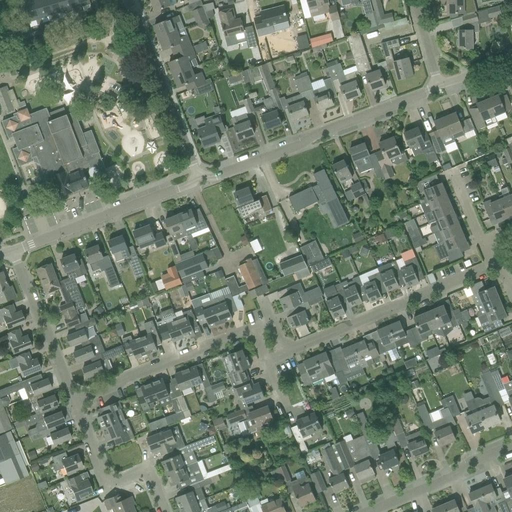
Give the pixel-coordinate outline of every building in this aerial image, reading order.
[(36,20),(38,25),(43,24),(36,0),(27,3),(27,5),(24,6),(29,22),(36,20)] [(36,0),(43,24),(42,18),(48,16),(50,22),(55,20),(49,0),(36,0)] [(49,0),(55,20),(59,19),(61,18),(59,13),(66,11),(62,0),(49,0)] [(73,9),(74,14),(79,13),(75,0),(62,0),(66,11),(73,9)] [(75,0),(79,13),(85,11),(83,6),(90,4),(89,0),(75,0)] [(150,0),(156,12),(171,6),(168,0),(150,0)] [(192,11),(197,24),(208,19),(205,12),(201,0),(189,5),(187,6),(190,12),(192,11)] [(312,18),(325,14),(323,6),(329,5),(327,0),(307,0),(310,10),(312,18)] [(371,0),(373,9),(382,7),(379,0),(371,0)] [(473,0),(449,0),(449,14),(464,14),(465,15),(476,12),(473,0)] [(363,7),(368,23),(375,21),(372,11),(373,11),(371,5),(363,7)] [(336,6),(329,7),(330,13),(337,39),(344,38),(336,6)] [(254,19),(259,37),(275,33),(273,26),(288,22),(287,17),(284,7),(261,13),(262,18),(255,19),(254,19)] [(468,51),(469,51),(470,51),(472,50),(472,49),(473,49),(473,31),(472,31),(472,23),(478,21),(478,25),(491,21),(490,18),(501,15),(499,8),(476,14),(472,15),(462,17),(465,25),(465,31),(459,31),(459,40),(457,40),(457,42),(457,43),(457,45),(457,46),(459,46),(459,49),(466,49),(466,50),(468,51)] [(247,41),(241,19),(234,21),(231,9),(218,13),(227,46),(247,41)] [(208,19),(214,17),(212,10),(205,12),(208,19)] [(373,11),(372,11),(375,21),(376,26),(381,24),(377,10),(374,11),(373,11)] [(155,25),(159,38),(184,29),(184,28),(181,21),(179,16),(155,25)] [(198,26),(206,30),(211,27),(208,19),(197,24),(198,26)] [(172,48),(174,54),(191,47),(186,36),(187,35),(185,29),(184,29),(159,38),(164,51),(172,48)] [(359,34),(347,37),(351,52),(353,59),(366,55),(359,34)] [(325,35),(310,39),(312,48),(328,43),(325,35)] [(381,44),(383,51),(400,47),(398,39),(381,44)] [(177,60),(169,63),(174,76),(191,69),(198,66),(196,59),(191,47),(174,54),(177,60)] [(366,55),(353,59),(358,74),(364,72),(371,91),(385,86),(379,71),(373,73),(366,55)] [(396,69),(399,80),(413,76),(408,59),(391,63),(392,64),(387,65),(388,71),(396,69)] [(337,60),(326,64),(328,69),(340,64),(339,64),(337,60)] [(257,67),(241,72),(241,73),(243,79),(246,86),(255,83),(253,78),(261,76),(268,92),(269,91),(275,89),(266,64),(257,67)] [(338,80),(346,101),(361,95),(356,84),(359,83),(355,72),(345,76),(340,64),(328,69),(332,82),(338,80)] [(191,69),(174,76),(179,88),(187,85),(189,91),(195,89),(206,85),(204,81),(201,73),(194,76),(191,69)] [(241,73),(235,75),(237,81),(243,79),(241,73)] [(301,75),(306,91),(313,89),(308,76),(306,73),(301,75)] [(302,78),(295,81),(300,94),(306,91),(302,78)] [(318,89),(312,91),(319,110),(333,105),(331,99),(337,97),(331,79),(324,81),(323,81),(325,87),(318,89)] [(206,85),(195,89),(198,97),(214,90),(211,83),(206,85)] [(0,89),(0,102),(4,113),(14,110),(19,108),(12,90),(8,91),(7,87),(0,89)] [(265,105),(254,109),(254,111),(255,113),(260,111),(267,130),(282,124),(278,114),(284,111),(280,99),(275,89),(269,91),(271,97),(274,104),(265,107),(265,105)] [(289,109),(293,120),(308,114),(301,94),(286,100),(284,97),(280,99),(284,111),(284,110),(289,109)] [(486,97),(494,117),(505,112),(511,109),(511,108),(507,98),(504,96),(499,98),(498,95),(492,98),(491,95),(486,97)] [(469,109),(478,130),(497,122),(494,117),(486,97),(482,98),(483,102),(477,104),(477,105),(469,109)] [(250,98),(243,100),(248,113),(254,111),(254,109),(250,98)] [(56,178),(63,195),(89,185),(84,172),(95,167),(99,177),(107,174),(104,165),(99,152),(100,152),(91,130),(83,134),(75,112),(52,121),(47,108),(29,115),(27,109),(12,114),(13,115),(16,114),(17,116),(2,122),(9,140),(10,140),(10,139),(14,137),(18,148),(14,149),(13,148),(20,167),(38,160),(47,181),(56,178)] [(452,135),(454,140),(465,136),(465,135),(465,134),(475,129),(474,128),(470,118),(460,123),(456,113),(450,116),(448,112),(444,114),(452,135)] [(233,119),(232,119),(239,140),(254,134),(250,121),(249,121),(246,114),(233,119)] [(438,132),(431,135),(438,154),(446,150),(445,146),(455,142),(454,140),(445,118),(444,114),(439,116),(440,119),(434,122),(438,132)] [(204,117),(195,120),(198,130),(204,147),(220,141),(218,134),(225,131),(223,127),(219,115),(205,120),(204,117)] [(427,152),(431,162),(438,159),(435,155),(436,154),(428,136),(427,133),(421,135),(418,128),(404,134),(408,143),(411,149),(420,145),(423,153),(427,152)] [(384,176),(386,180),(395,176),(391,167),(393,165),(391,160),(402,155),(398,148),(394,138),(379,144),(383,153),(377,156),(376,154),(375,154),(376,155),(375,156),(383,177),(384,176)] [(365,144),(350,149),(357,167),(359,174),(373,168),(378,179),(383,177),(375,156),(374,153),(369,156),(365,144)] [(503,150),(502,151),(506,158),(508,163),(508,164),(509,164),(511,162),(511,154),(511,153),(509,148),(508,148),(503,150)] [(488,163),(490,168),(498,165),(495,159),(493,155),(488,157),(490,161),(488,163)] [(336,176),(340,184),(352,178),(349,170),(344,161),(332,166),(336,176)] [(449,163),(442,166),(444,171),(451,168),(449,163)] [(326,200),(339,226),(348,222),(324,170),(314,175),(320,187),(313,190),(312,188),(289,198),(292,204),(296,211),(317,201),(319,203),(326,200)] [(420,204),(420,205),(446,194),(442,183),(434,187),(432,181),(418,187),(420,193),(424,192),(426,197),(423,199),(420,201),(421,204),(420,204)] [(344,193),(349,202),(356,199),(366,194),(365,193),(360,183),(350,187),(351,190),(344,193)] [(366,183),(362,186),(365,193),(370,191),(366,183)] [(255,204),(252,196),(255,195),(253,186),(249,188),(234,194),(240,208),(239,208),(244,220),(256,210),(263,208),(265,213),(272,211),(266,195),(259,198),(260,202),(255,204)] [(500,200),(508,218),(511,216),(511,199),(509,192),(507,188),(501,190),(503,195),(498,197),(500,200)] [(420,205),(425,214),(450,203),(446,194),(420,205)] [(360,198),(366,209),(372,207),(366,195),(360,198)] [(494,215),(498,222),(508,218),(500,200),(494,202),(493,199),(483,203),(489,217),(494,215)] [(425,214),(429,224),(433,222),(433,223),(436,221),(454,214),(450,203),(425,214)] [(185,213),(178,215),(186,236),(188,240),(193,238),(191,234),(208,228),(199,209),(192,212),(191,210),(190,209),(184,211),(185,213)] [(399,214),(398,214),(400,219),(407,217),(407,216),(405,211),(399,214)] [(430,228),(433,234),(434,234),(459,223),(454,214),(436,221),(438,225),(430,228)] [(186,236),(178,215),(172,217),(172,216),(166,218),(166,220),(165,220),(171,235),(166,237),(176,264),(182,261),(174,241),(186,236)] [(434,234),(438,244),(439,244),(441,243),(463,233),(459,223),(434,234)] [(150,226),(134,232),(140,249),(155,244),(157,248),(166,244),(162,233),(154,237),(150,226)] [(385,233),(387,239),(395,236),(393,230),(385,233)] [(444,249),(448,258),(449,262),(463,257),(462,253),(459,247),(467,244),(463,233),(441,243),(439,244),(442,250),(444,249)] [(383,234),(375,237),(379,245),(386,242),(383,234)] [(245,235),(240,238),(244,247),(249,244),(245,235)] [(109,242),(116,262),(130,256),(123,237),(109,242)] [(248,242),(253,253),(260,249),(255,239),(248,242)] [(300,248),(309,266),(324,259),(316,241),(300,248)] [(98,246),(85,251),(92,271),(93,271),(100,269),(101,272),(104,271),(111,288),(120,285),(109,256),(103,258),(98,246)] [(356,246),(348,250),(350,255),(358,251),(356,246)] [(218,247),(213,250),(216,257),(217,260),(217,261),(223,258),(222,257),(218,247)] [(182,279),(208,268),(202,253),(176,264),(182,279)] [(61,260),(69,280),(87,273),(82,259),(77,261),(75,255),(61,260)] [(279,264),(284,277),(307,268),(302,255),(279,264)] [(401,275),(407,288),(419,283),(415,273),(421,271),(416,257),(404,262),(402,259),(396,261),(402,275),(401,275)] [(136,275),(137,279),(144,276),(137,258),(130,261),(136,275)] [(329,258),(311,267),(314,273),(332,265),(329,258)] [(231,294),(232,297),(233,297),(262,284),(258,275),(251,259),(243,262),(244,264),(239,267),(247,285),(239,287),(234,276),(225,279),(230,290),(229,290),(231,294)] [(387,265),(378,269),(379,272),(385,286),(387,292),(399,287),(395,277),(401,275),(402,275),(396,261),(389,264),(390,265),(387,267),(387,265)] [(51,264),(37,269),(46,295),(60,289),(61,289),(51,264)] [(181,283),(175,267),(167,269),(170,277),(162,280),(166,289),(181,283)] [(221,270),(214,273),(217,280),(224,277),(221,270)] [(364,290),(370,304),(382,298),(378,289),(385,286),(379,272),(368,278),(370,284),(363,287),(365,290),(364,290)] [(0,303),(15,297),(11,287),(7,288),(1,273),(0,273),(0,303)] [(340,284),(348,302),(350,308),(362,302),(358,293),(364,290),(365,290),(363,287),(359,277),(352,279),(353,281),(348,283),(347,281),(340,284)] [(162,279),(155,282),(159,291),(165,288),(162,279)] [(471,296),(475,306),(498,296),(494,287),(485,290),(482,281),(470,286),(473,295),(471,296)] [(289,295),(280,299),(285,312),(294,308),(295,308),(311,301),(323,296),(319,287),(304,293),(303,291),(300,284),(287,289),(289,295)] [(326,302),(333,319),(345,314),(341,304),(348,302),(340,284),(334,286),(333,285),(323,290),(327,298),(328,297),(329,301),(326,302)] [(185,285),(178,288),(182,298),(189,295),(185,285)] [(249,292),(252,299),(263,294),(260,287),(249,292)] [(76,288),(69,291),(73,302),(76,310),(83,307),(76,288)] [(224,296),(212,300),(221,323),(233,319),(229,310),(236,307),(233,297),(232,297),(231,294),(229,295),(224,297),(224,296)] [(238,295),(233,297),(236,307),(237,310),(238,310),(244,308),(238,295)] [(477,315),(478,317),(502,306),(498,296),(475,306),(476,306),(477,306),(479,311),(477,315)] [(137,302),(139,309),(150,304),(148,298),(137,302)] [(198,306),(194,308),(195,312),(199,321),(206,318),(210,328),(221,323),(212,300),(201,304),(202,305),(198,306)] [(297,314),(287,318),(292,330),(310,323),(305,311),(304,311),(311,308),(310,307),(313,306),(311,301),(295,308),(297,314)] [(66,304),(60,307),(63,315),(65,315),(67,319),(66,320),(69,328),(81,323),(76,310),(73,302),(66,304)] [(136,303),(129,306),(131,311),(139,308),(136,303)] [(0,323),(4,322),(7,329),(25,322),(20,311),(15,313),(12,305),(0,309),(0,323)] [(94,311),(98,316),(104,311),(100,306),(94,311)] [(434,310),(440,326),(442,331),(452,327),(453,328),(459,325),(458,324),(454,315),(453,311),(447,313),(444,306),(434,310)] [(478,317),(485,333),(503,325),(501,320),(507,317),(502,306),(478,317)] [(175,316),(183,338),(190,335),(191,337),(195,336),(192,329),(198,327),(194,314),(193,315),(191,310),(183,313),(185,317),(177,320),(176,316),(175,316)] [(442,331),(440,326),(434,310),(424,314),(432,335),(442,331)] [(454,315),(458,324),(465,322),(463,316),(462,316),(460,312),(454,315)] [(417,327),(411,329),(417,344),(418,343),(427,339),(426,337),(432,335),(424,314),(413,318),(417,327)] [(175,316),(157,323),(163,340),(172,337),(173,342),(183,338),(175,316)] [(77,333),(67,337),(71,347),(81,343),(95,337),(91,327),(97,325),(94,318),(88,321),(81,324),(75,326),(77,333)] [(141,338),(147,355),(158,351),(156,346),(161,344),(153,321),(144,324),(148,335),(141,338)] [(400,321),(388,326),(397,347),(408,342),(411,348),(418,345),(417,344),(411,329),(404,332),(400,321)] [(115,326),(119,337),(126,334),(121,323),(115,326)] [(379,343),(374,345),(379,355),(383,353),(385,352),(386,352),(397,347),(388,326),(387,327),(384,328),(383,326),(377,329),(378,331),(377,331),(382,342),(379,343)] [(9,343),(13,354),(31,347),(27,336),(22,338),(18,329),(6,334),(10,342),(9,343)] [(73,353),(78,363),(91,358),(105,352),(101,342),(102,342),(99,336),(95,337),(81,343),(84,349),(73,353)] [(134,355),(136,359),(147,355),(141,338),(133,341),(131,336),(123,339),(129,357),(134,355)] [(482,337),(476,339),(477,342),(479,347),(484,345),(483,340),(482,337)] [(364,341),(353,345),(363,368),(375,364),(373,359),(379,356),(379,355),(374,345),(367,348),(366,344),(364,341)] [(423,360),(439,354),(435,344),(419,350),(423,360)] [(83,369),(87,379),(112,369),(108,359),(125,352),(122,345),(105,352),(91,358),(93,364),(83,369)] [(342,370),(345,376),(363,368),(353,345),(342,350),(345,357),(337,360),(342,371),(342,370)] [(229,378),(233,387),(246,382),(250,380),(246,370),(251,368),(247,357),(245,358),(242,350),(232,354),(228,355),(232,365),(234,371),(227,374),(229,378)] [(18,366),(22,377),(40,370),(36,359),(31,361),(28,352),(16,357),(19,365),(18,366)] [(314,357),(323,379),(329,376),(334,374),(342,371),(337,360),(331,363),(326,352),(314,357)] [(486,356),(491,367),(497,365),(493,354),(486,356)] [(301,376),(305,386),(323,379),(314,357),(303,362),(308,373),(301,376)] [(185,371),(192,388),(203,384),(197,366),(185,371)] [(404,372),(406,378),(415,374),(413,369),(404,372)] [(505,389),(511,405),(511,380),(504,384),(498,370),(491,373),(493,379),(498,392),(505,389)] [(175,374),(181,392),(192,388),(185,371),(175,374)] [(24,388),(28,398),(29,398),(41,393),(51,389),(47,379),(37,383),(34,377),(0,390),(0,396),(1,397),(6,395),(24,388)] [(171,404),(176,415),(182,412),(176,398),(176,396),(170,398),(163,379),(151,383),(158,401),(159,401),(161,407),(171,404)] [(493,379),(486,382),(493,400),(494,400),(497,406),(497,408),(504,405),(501,397),(498,392),(493,379)] [(245,398),(247,404),(255,401),(264,397),(260,386),(259,383),(254,385),(252,380),(250,380),(246,382),(233,387),(232,387),(237,401),(245,398)] [(158,401),(151,383),(141,387),(145,396),(138,398),(145,413),(151,411),(150,409),(155,407),(153,403),(158,401)] [(205,388),(211,403),(216,401),(211,386),(205,388)] [(29,398),(35,414),(47,410),(58,405),(54,395),(43,399),(41,393),(29,398)] [(183,412),(185,419),(192,416),(189,410),(188,410),(183,395),(176,398),(182,412),(183,412)] [(8,396),(0,399),(0,400),(3,408),(5,407),(8,406),(10,402),(8,396)] [(0,433),(12,429),(7,419),(3,409),(3,408),(5,407),(1,397),(0,396),(0,433)] [(444,400),(452,417),(460,414),(452,396),(443,399),(444,400)] [(469,410),(464,412),(472,433),(486,427),(478,407),(477,407),(474,399),(466,403),(469,410)] [(418,407),(417,407),(427,431),(434,428),(436,432),(435,433),(440,446),(455,440),(450,427),(456,425),(452,417),(444,400),(441,401),(443,407),(443,408),(439,410),(443,418),(439,420),(432,423),(429,414),(425,404),(418,407)] [(491,401),(478,407),(486,427),(500,421),(491,401)] [(100,417),(97,418),(102,429),(120,422),(116,411),(121,409),(122,409),(122,408),(119,402),(101,409),(103,414),(102,414),(103,416),(100,417)] [(248,435),(257,432),(261,430),(264,429),(262,425),(273,421),(268,407),(249,414),(251,419),(243,422),(248,435)] [(352,409),(345,412),(348,420),(355,417),(352,409)] [(35,428),(37,433),(54,426),(64,422),(60,412),(50,416),(47,410),(35,414),(24,419),(27,425),(37,421),(37,423),(37,424),(35,426),(35,427),(35,428)] [(227,416),(230,424),(246,418),(243,410),(227,416)] [(291,428),(298,443),(312,437),(310,434),(322,429),(315,413),(296,422),(297,425),(291,428)] [(363,413),(356,416),(362,430),(364,436),(370,451),(373,460),(374,460),(380,457),(379,456),(381,455),(378,448),(369,427),(363,413)] [(389,419),(396,435),(404,432),(396,415),(389,419)] [(149,430),(166,424),(164,417),(146,423),(149,430)] [(212,421),(215,427),(224,423),(222,417),(221,418),(220,418),(218,419),(212,421)] [(14,422),(16,429),(25,426),(22,419),(14,422)] [(120,422),(102,429),(107,441),(113,439),(116,446),(130,440),(127,433),(125,434),(120,422)] [(49,435),(53,445),(71,438),(67,428),(56,432),(54,426),(37,433),(29,436),(32,442),(49,435)] [(207,429),(210,436),(217,433),(214,426),(207,429)] [(159,449),(162,456),(185,446),(178,427),(147,439),(152,452),(159,449)] [(258,438),(263,436),(261,430),(257,432),(255,433),(258,438)] [(0,461),(19,454),(9,431),(0,435),(0,461)] [(381,455),(379,456),(380,457),(385,469),(399,463),(393,451),(397,449),(394,442),(398,441),(394,431),(385,435),(384,439),(385,443),(389,452),(381,455)] [(405,437),(413,457),(428,451),(423,438),(419,431),(405,437)] [(353,467),(354,466),(362,484),(371,480),(369,476),(374,474),(365,453),(370,451),(364,436),(352,441),(346,443),(351,453),(348,454),(353,466),(353,467)] [(205,439),(200,441),(202,447),(208,445),(207,442),(205,439)] [(337,450),(343,466),(344,465),(345,469),(346,470),(353,467),(348,454),(351,453),(346,443),(345,440),(335,444),(337,450)] [(185,446),(188,453),(202,447),(200,441),(185,446)] [(332,447),(323,451),(334,477),(329,479),(334,493),(349,487),(332,447)] [(34,451),(27,453),(30,461),(37,458),(34,451)] [(63,468),(67,476),(75,472),(75,471),(83,468),(77,454),(67,458),(65,453),(52,457),(54,463),(51,464),(54,472),(63,468)] [(162,462),(167,474),(184,467),(191,464),(187,453),(180,456),(180,455),(162,462)] [(36,463),(30,466),(32,473),(39,470),(36,463)] [(277,468),(283,483),(291,480),(284,465),(277,468)] [(184,467),(167,474),(172,486),(188,480),(190,485),(190,486),(192,485),(198,482),(205,480),(204,479),(202,473),(189,478),(184,467)] [(311,475),(318,493),(326,489),(319,471),(311,475)] [(511,472),(506,475),(507,477),(503,479),(511,500),(511,472)] [(65,481),(61,482),(64,490),(62,491),(66,500),(68,499),(69,504),(76,501),(76,502),(84,499),(84,496),(92,493),(87,480),(82,482),(79,475),(65,481)] [(218,475),(209,478),(211,484),(218,481),(220,480),(218,475)] [(298,480),(291,482),(293,486),(292,486),(300,507),(316,500),(306,476),(298,480)] [(205,480),(198,482),(200,488),(201,488),(211,484),(209,478),(205,480)] [(491,485),(479,490),(489,511),(497,511),(494,506),(496,505),(494,500),(497,498),(491,485)] [(192,492),(176,498),(180,509),(203,500),(199,489),(198,489),(192,492)] [(244,493),(250,507),(260,504),(253,489),(244,493)] [(489,511),(479,490),(469,494),(475,507),(467,510),(468,511),(489,511)] [(113,508),(114,511),(134,511),(132,505),(131,500),(132,500),(131,497),(123,500),(120,494),(104,501),(107,510),(113,508)] [(203,500),(180,509),(181,511),(217,511),(215,506),(209,509),(205,499),(203,500)] [(261,507),(263,511),(285,511),(280,499),(261,507)] [(459,511),(454,500),(443,505),(445,511),(459,511)] [(509,511),(505,501),(498,504),(501,511),(509,511)] [(225,502),(215,506),(217,511),(220,511),(228,509),(226,506),(226,504),(225,502)] [(246,502),(233,507),(234,511),(240,508),(247,506),(246,502)]
